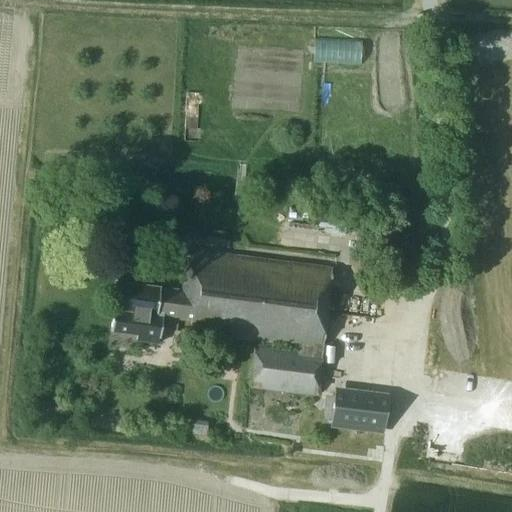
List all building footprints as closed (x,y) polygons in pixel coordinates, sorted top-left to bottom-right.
[(313,63),(365,63),(365,37),(313,37),(313,63)] [(250,387),(318,396),(332,269),(187,251),(182,292),(115,282),(112,310),(113,310),(111,331),(157,337),(160,316),(168,318),(167,325),(177,326),(173,353),(187,355),(191,329),(212,332),(212,335),(301,347),(300,352),(255,346),(250,387)] [(334,388),(330,428),(384,435),(388,394),(334,388)] [(511,416),(483,409),(481,418),(511,425),(511,416)] [(189,420),(188,434),(206,436),(208,422),(189,420)]
